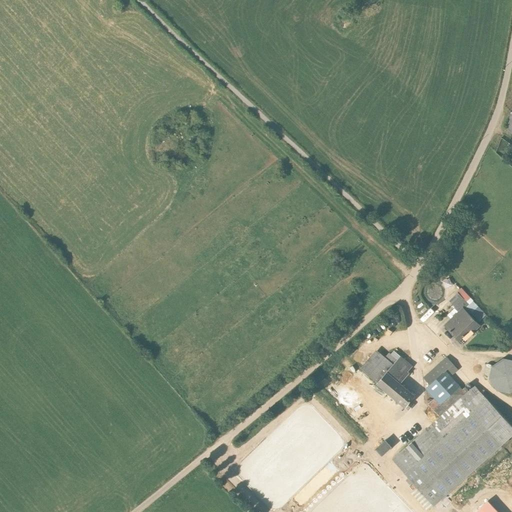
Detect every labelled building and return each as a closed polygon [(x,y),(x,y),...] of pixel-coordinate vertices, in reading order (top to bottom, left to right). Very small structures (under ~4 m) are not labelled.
[(443,325),(462,343),(480,324),(464,308),(469,304),(456,291),(447,300),(457,310),(443,325)] [(426,320),(435,310),(431,307),(422,317),(426,320)] [(405,408),(416,396),(401,383),(409,374),(407,372),(413,366),(394,350),(391,354),(389,352),(385,357),(376,350),(360,368),(376,384),(405,408)] [(425,389),(434,398),(427,404),(439,417),(466,393),(451,376),(458,370),(446,357),(423,377),(429,385),(425,389)] [(511,392),(511,359),(503,358),(492,366),(489,379),(497,391),(510,394),(511,392)] [(392,460),(434,506),(511,434),(511,426),(474,385),(466,393),(439,417),(392,460)] [(386,441),(375,451),(382,458),(392,449),(386,441)] [(498,511),(488,502),(478,511),(477,511),(498,511)]
